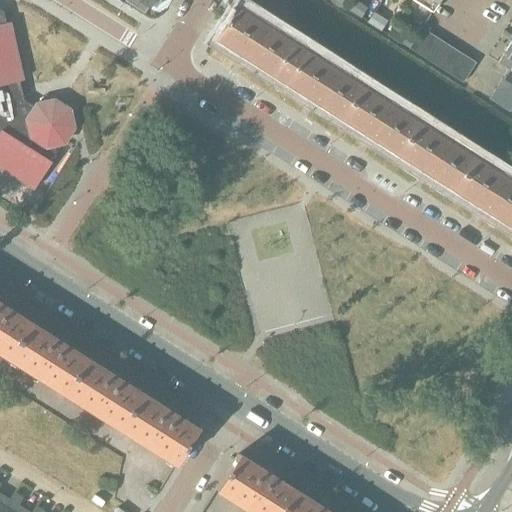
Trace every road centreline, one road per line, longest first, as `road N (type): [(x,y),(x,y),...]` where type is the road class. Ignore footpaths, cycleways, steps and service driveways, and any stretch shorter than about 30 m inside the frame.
road 1 (residential): [(511,282),(166,61)]
road 2 (tertiary): [(237,400),(0,250)]
road 3 (tertiary): [(399,504),(237,400)]
road 4 (residential): [(167,511),(237,400)]
